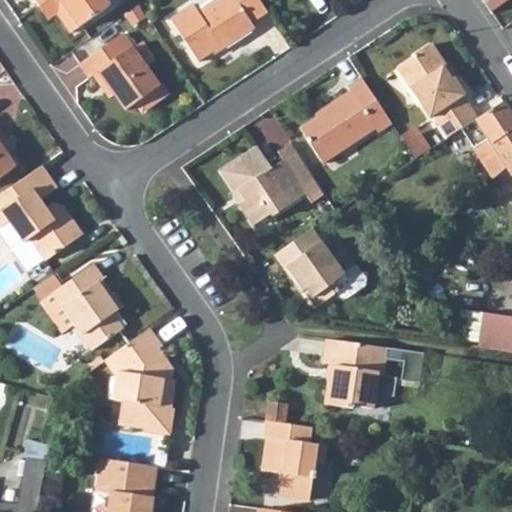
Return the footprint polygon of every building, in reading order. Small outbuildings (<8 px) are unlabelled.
[(34,0),(42,11),(51,5),(56,13),(71,33),(110,5),(106,0),(34,0)] [(169,18),(197,61),(213,51),(212,49),(218,45),(221,50),(254,28),(251,23),(267,12),(259,0),(213,0),(197,11),(192,3),(169,18)] [(507,0),(482,0),(491,12),(507,0)] [(42,11),(47,19),(56,13),(51,5),(42,11)] [(122,33),(79,64),(89,78),(98,71),(125,110),(135,103),(141,112),(167,93),(160,84),(159,85),(145,67),(151,63),(152,58),(141,42),(133,48),(122,33)] [(447,138),(477,118),(463,96),(465,94),(454,77),(452,79),(444,67),(445,63),(433,45),(429,44),(413,54),(412,57),(396,67),(428,118),(432,116),(447,138)] [(213,51),(215,54),(221,50),(218,45),(212,49),(213,51)] [(300,128),(323,163),(375,128),(378,133),(392,123),(362,78),(348,87),(350,91),(325,108),(328,113),(319,118),(318,116),(300,128)] [(493,179),(507,166),(511,163),(511,115),(503,102),(477,119),(476,118),(461,128),(493,179)] [(400,136),(415,159),(430,149),(415,126),(400,136)] [(0,176),(18,164),(5,145),(2,146),(0,143),(0,176)] [(221,171),(236,193),(240,191),(246,200),(239,204),(253,225),(271,213),(273,216),(307,194),(312,202),(325,194),(291,143),(278,151),(284,159),(271,168),(257,147),(221,171)] [(0,194),(0,235),(11,250),(23,241),(24,243),(30,238),(46,261),(83,234),(62,206),(52,203),(46,208),(40,199),(57,187),(41,165),(0,194)] [(233,195),(239,204),(246,200),(240,191),(236,193),(233,195)] [(274,255),(294,284),(297,281),(303,290),(306,288),(319,306),(336,293),(340,290),(335,282),(345,275),(342,271),(313,228),(274,255)] [(93,264),(51,293),(39,302),(46,312),(58,303),(74,325),(92,351),(123,329),(113,314),(118,310),(108,295),(110,293),(101,280),(103,279),(93,264)] [(342,271),(345,275),(335,282),(340,290),(336,293),(339,297),(346,298),(364,285),(366,278),(357,266),(350,265),(342,271)] [(294,284),(300,292),(303,290),(297,281),(294,284)] [(108,295),(118,310),(123,307),(112,292),(110,293),(108,295)] [(74,325),(58,303),(46,312),(61,333),(74,325)] [(511,351),(511,316),(484,312),(484,317),(479,347),(511,351)] [(479,347),(484,317),(469,315),(464,345),(479,347)] [(122,401),(119,424),(143,428),(143,431),(169,434),(173,409),(171,408),(175,381),(172,381),(162,379),(156,370),(167,362),(158,350),(161,348),(148,329),(108,357),(117,371),(116,379),(114,400),(122,401)] [(328,382),(325,404),(353,407),(353,405),(373,407),(375,392),(393,395),(396,377),(383,375),(386,358),(403,361),(401,379),(420,381),(424,352),(387,347),(328,339),(324,364),(330,365),(336,366),(334,379),(328,382)] [(104,361),(116,379),(117,371),(108,357),(104,361)] [(162,379),(172,381),(174,372),(167,362),(156,370),(162,379)] [(269,400),(266,420),(285,423),(287,403),(269,400)] [(279,473),(276,495),(309,500),(312,478),(315,478),(316,472),(313,472),(315,463),(323,464),(326,446),(309,443),(311,427),(285,423),(266,420),(264,437),(267,438),(262,470),(279,473)] [(26,458),(16,511),(35,511),(46,461),(26,458)] [(99,458),(95,491),(109,493),(106,511),(150,511),(153,497),(152,497),(156,467),(99,458)]
